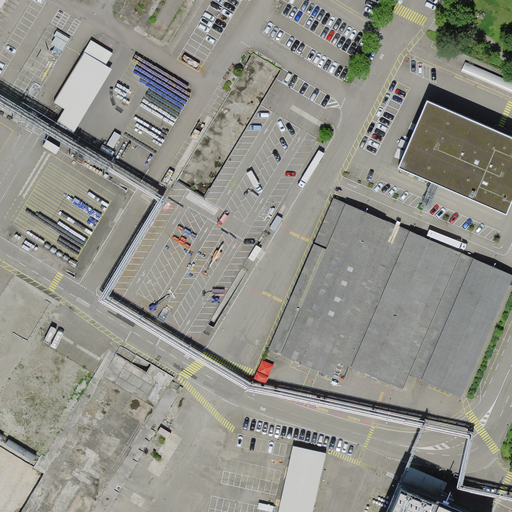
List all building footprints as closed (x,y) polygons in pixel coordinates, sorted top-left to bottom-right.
[(511,0),(476,0),(468,19),(511,37),(511,0)] [(121,52),(91,33),(42,119),(70,140),(121,52)] [(271,66),(247,46),(101,290),(135,309),(146,317),(195,346),(315,145),(277,123),(281,116),(252,99),(271,66)] [(511,136),(428,99),(399,165),(508,213),(511,202),(511,136)] [(408,229),(333,197),(268,349),(350,367),(402,389),(462,397),(511,276),(511,273),(461,252),(408,229)] [(313,511),(326,456),(291,448),(276,511),(313,511)] [(466,511),(394,481),(380,511),(466,511)]
